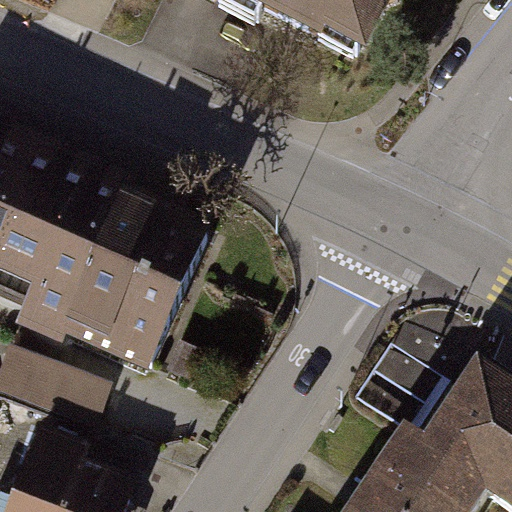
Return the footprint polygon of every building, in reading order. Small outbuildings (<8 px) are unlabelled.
[(417,0),(181,0),(173,19),(337,95),(368,28),(398,42),(417,0)] [(0,302),(169,380),(227,254),(0,150),(0,302)] [(23,361),(8,400),(107,438),(123,400),(23,361)] [(440,463),(503,503),(498,511),(499,511),(511,511),(511,401),(489,386),(440,463)] [(497,511),(498,511),(503,503),(440,463),(415,447),(373,511),(372,511),(497,511)] [(60,455),(37,511),(141,511),(150,490),(60,455)]
